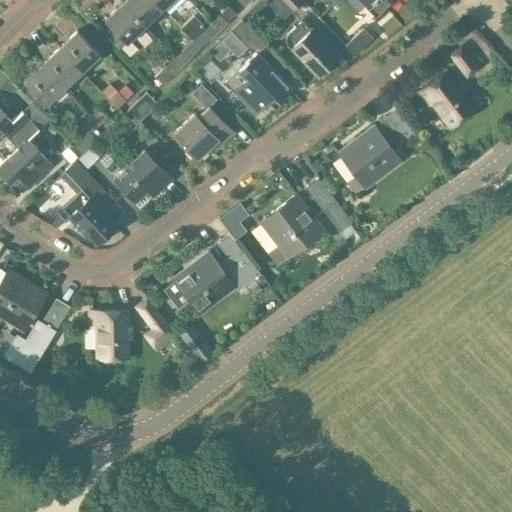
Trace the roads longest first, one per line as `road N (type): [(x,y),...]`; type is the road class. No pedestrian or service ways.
road 1 (tertiary): [(511,154),(149,429),(80,433),(0,388)]
road 2 (residential): [(0,215),(71,266),(110,268),(255,156),(288,146),(454,13),(483,4)]
